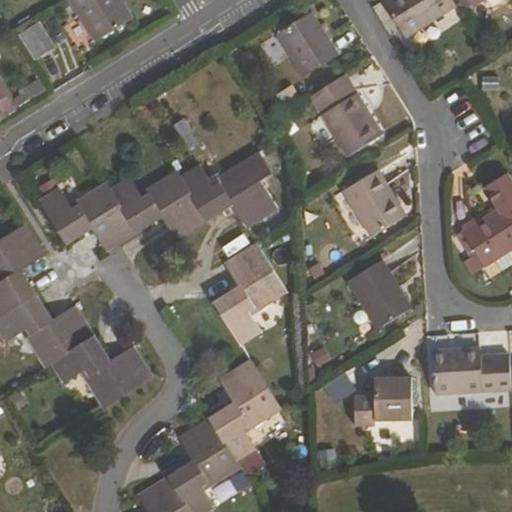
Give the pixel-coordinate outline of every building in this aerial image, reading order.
[(98,45),(134,23),(119,0),(69,0),(98,45)] [(391,0),(386,4),(409,39),(459,7),(454,0),(391,0)] [(460,0),(469,13),(475,10),(468,0),(460,0)] [(490,0),(468,0),(475,10),(490,0)] [(511,3),(511,0),(490,0),(475,10),(483,22),(511,3)] [(409,39),(386,4),(375,10),(398,46),(409,39)] [(279,37),(306,79),(339,58),(313,16),(279,37)] [(41,60),(57,50),(41,25),(25,35),(41,60)] [(38,62),(41,60),(25,35),(22,37),(38,62)] [(0,104),(10,98),(13,96),(0,75),(0,104)] [(351,159),(387,136),(349,77),(313,99),(351,159)] [(0,122),(18,111),(10,98),(0,104),(0,122)] [(184,179),(210,221),(235,206),(250,230),(281,211),(263,181),(275,174),(263,154),(223,179),(225,182),(216,188),(203,167),(184,179)] [(345,194),(375,238),(409,218),(380,172),(345,194)] [(463,230),(484,263),(511,245),(511,176),(509,172),(486,186),(498,208),(463,230)] [(184,179),(179,173),(152,190),(155,194),(146,199),(133,178),(113,191),(141,234),(165,219),(179,240),(210,221),(184,179)] [(70,245),(94,230),(109,254),(141,234),(113,191),(109,184),(81,202),(84,206),(74,212),(61,191),(42,203),(70,245)] [(0,319),(38,295),(22,271),(46,255),(27,224),(0,241),(0,281),(5,290),(0,292),(0,319)] [(290,293),(259,244),(228,264),(242,287),(216,303),(244,346),(264,334),(250,313),(260,308),(262,311),(290,293)] [(351,284),(382,331),(415,309),(385,263),(351,284)] [(97,337),(77,306),(54,320),(38,295),(0,319),(0,328),(7,340),(29,327),(34,336),(31,339),(48,367),(53,364),(97,337)] [(136,349),(114,362),(97,337),(53,364),(65,383),(86,370),(92,379),(89,381),(106,409),(155,378),(136,349)] [(318,367),(333,361),(327,346),(312,352),(318,367)] [(501,357),(487,357),(486,350),(440,352),(442,395),(504,391),(501,357)] [(511,389),(511,356),(501,357),(504,391),(511,389)] [(285,410),(253,360),(222,379),(237,403),(211,419),(239,462),(257,450),(244,429),(253,424),(256,428),(285,410)] [(360,427),(380,427),(380,420),(416,419),(415,377),(379,379),(379,397),(359,398),(360,427)] [(211,419),(181,438),(196,461),(171,477),(193,511),(211,511),(216,509),(204,487),(212,481),(215,485),(243,468),(239,462),(211,419)] [(193,511),(171,477),(140,496),(150,511),(193,511)]
